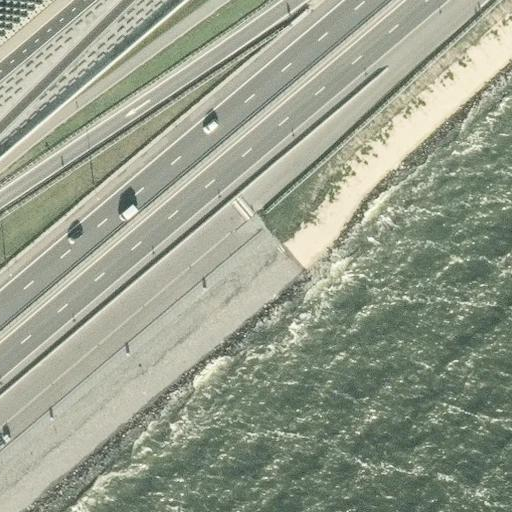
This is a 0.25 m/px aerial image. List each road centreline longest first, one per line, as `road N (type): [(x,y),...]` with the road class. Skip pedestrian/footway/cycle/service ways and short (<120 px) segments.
road 1 (motorway): [(0,357),(418,0)]
road 2 (motorway): [(361,0),(0,307)]
road 3 (motorway): [(292,0),(0,194)]
road 4 (motorway): [(242,202),(466,0)]
